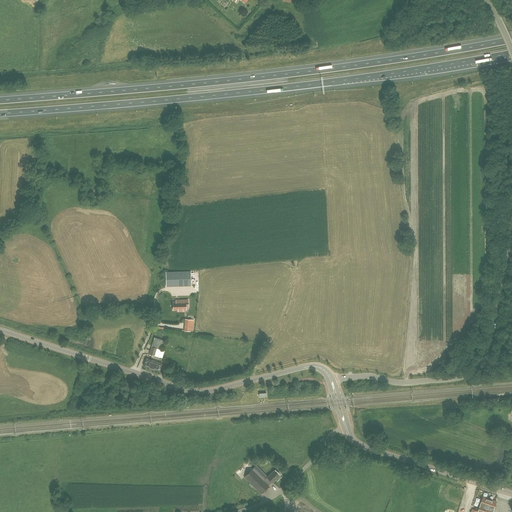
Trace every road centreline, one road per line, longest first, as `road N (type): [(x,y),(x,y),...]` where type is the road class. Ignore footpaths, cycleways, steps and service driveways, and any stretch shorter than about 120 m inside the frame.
road 1 (motorway): [(0,113),(273,89),(511,52)]
road 2 (motorway): [(511,39),(219,82),(0,99)]
road 3 (tertiary): [(255,379),(206,391),(178,388),(0,330)]
road 4 (tertiary): [(511,492),(363,446),(346,427)]
road 5 (unclassified): [(331,380),(454,378),(479,361)]
road 6 (unclassified): [(235,511),(273,496),(346,427)]
road 7 (unclassified): [(479,361),(511,235)]
